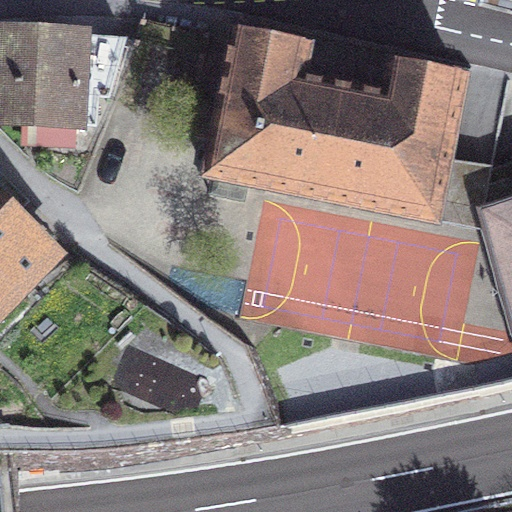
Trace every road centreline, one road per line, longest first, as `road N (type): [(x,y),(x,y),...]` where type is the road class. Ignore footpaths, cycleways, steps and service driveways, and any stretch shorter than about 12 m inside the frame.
road 1 (motorway): [(511,450),(357,484),(159,511)]
road 2 (tertiary): [(511,43),(426,22),(401,0)]
